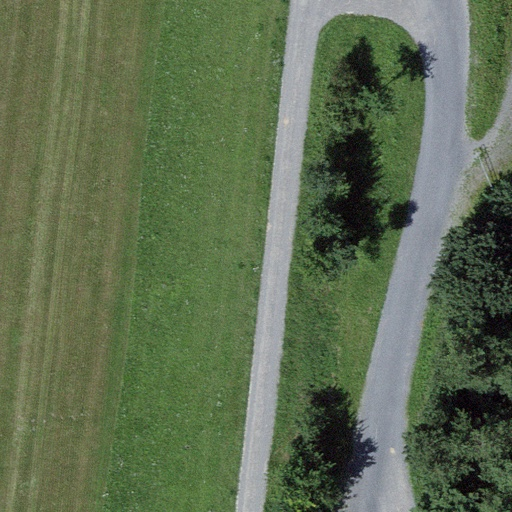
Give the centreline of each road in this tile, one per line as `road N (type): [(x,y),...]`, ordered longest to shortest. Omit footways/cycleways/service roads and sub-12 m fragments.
road 1 (track): [(376,511),(401,345),(447,164),(440,0)]
road 2 (track): [(307,0),(246,511)]
